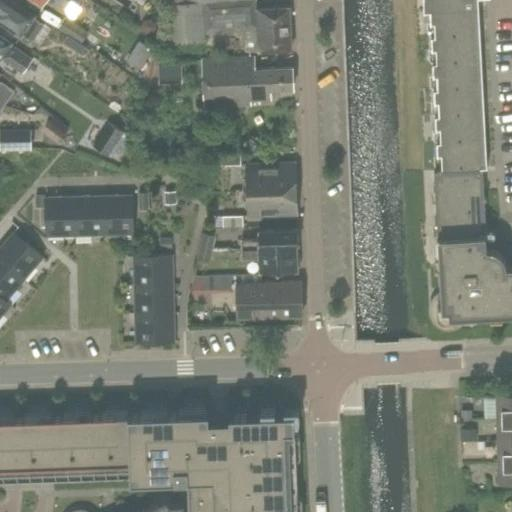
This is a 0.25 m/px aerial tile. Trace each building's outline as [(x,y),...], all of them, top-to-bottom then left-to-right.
[(22,32),(32,39),(43,22),(11,0),(0,0),(0,21),(7,26),(6,28),(19,37),(22,32)] [(44,0),(47,0),(63,11),(70,0),(31,0),(36,4),(38,1),(42,4),(44,0)] [(167,0),(166,4),(168,43),(206,41),(206,30),(244,28),(245,50),(257,49),(257,50),(292,48),(289,6),(256,7),(255,0),(167,0)] [(471,0),(424,0),(424,11),(430,11),(438,169),(434,169),(441,294),(435,298),(432,304),(432,311),(435,318),(440,322),(447,325),(453,324),(459,321),(464,315),(511,312),(511,263),(506,264),(506,261),(503,254),(500,251),(494,248),(487,247),(482,167),(480,167),(471,0)] [(58,25),(81,42),(88,32),(64,16),(58,25)] [(0,58),(1,57),(23,72),(33,58),(0,35),(0,58)] [(64,63),(79,73),(93,51),(78,42),(64,63)] [(270,67),(269,54),(202,59),(204,105),(251,102),(251,97),(271,96),(271,88),(293,86),(292,65),(270,67)] [(0,108),(1,109),(14,90),(1,81),(0,82),(0,108)] [(45,124),(61,136),(69,126),(53,114),(45,124)] [(109,155),(124,131),(109,121),(93,145),(109,155)] [(0,145),(31,146),(31,128),(0,128),(0,145)] [(75,142),(73,135),(63,137),(65,145),(75,142)] [(241,164),(240,153),(221,154),(221,165),(241,164)] [(297,213),(295,160),(245,162),(247,215),(297,213)] [(176,190),(165,190),(165,203),(176,203),(176,190)] [(138,192),(139,209),(149,208),(148,191),(138,192)] [(104,194),(105,233),(134,232),(132,193),(104,194)] [(45,194),(36,194),(36,206),(45,206),(45,194)] [(75,195),(76,234),(105,233),(104,194),(75,195)] [(76,234),(75,195),(46,196),(47,234),(76,234)] [(211,206),(211,220),(221,220),(221,206),(211,206)] [(222,215),(223,226),(243,225),(243,214),(222,215)] [(242,239),(242,249),(265,248),(265,246),(276,246),(276,250),(288,249),(288,247),(299,247),(298,228),(259,229),(259,238),(242,239)] [(0,245),(0,255),(26,277),(43,255),(13,230),(0,245)] [(203,232),(201,244),(213,247),(215,234),(203,232)] [(172,247),(172,236),(159,236),(160,247),(172,247)] [(213,247),(201,244),(198,259),(210,261),(213,247)] [(265,248),(242,249),(243,257),(260,257),(260,270),(299,269),(299,247),(288,247),(288,249),(276,250),(276,246),(265,246),(265,248)] [(134,254),(135,283),(175,282),(174,253),(134,254)] [(0,291),(8,298),(26,277),(0,255),(0,291)] [(232,290),(231,273),(192,274),(192,291),(232,290)] [(302,314),(301,280),(262,280),(262,273),(237,273),(238,315),(302,314)] [(136,312),(176,311),(175,282),(135,283),(136,312)] [(0,314),(11,301),(8,298),(0,291),(0,314)] [(176,311),(136,312),(137,341),(177,340),(176,311)] [(275,412),(275,408),(261,408),(262,412),(230,413),(230,424),(220,425),(209,425),(209,413),(209,410),(0,418),(0,465),(130,461),(130,480),(187,478),(188,511),(302,511),(302,497),(298,493),(296,459),(300,456),(299,433),(295,429),(295,411),(275,412)] [(511,410),(485,412),(487,435),(511,433),(511,410)] [(511,433),(487,435),(488,458),(511,456),(511,433)] [(489,480),(480,480),(480,481),(511,479),(511,456),(488,458),(489,480)] [(511,479),(480,481),(482,510),(511,508),(511,479)] [(184,511),(184,502),(168,503),(166,499),(137,511),(93,511),(88,509),(81,507),(73,509),(66,511),(184,511)]
